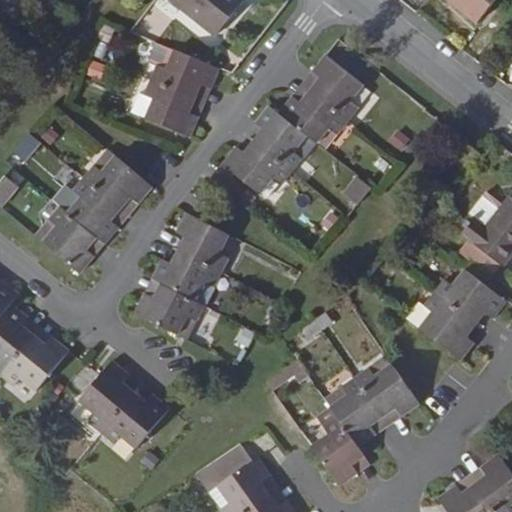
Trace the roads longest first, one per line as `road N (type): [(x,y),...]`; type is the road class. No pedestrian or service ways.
road 1 (residential): [(80,308),(323,0)]
road 2 (residential): [(386,511),(511,354)]
road 3 (residential): [(362,0),(511,118)]
